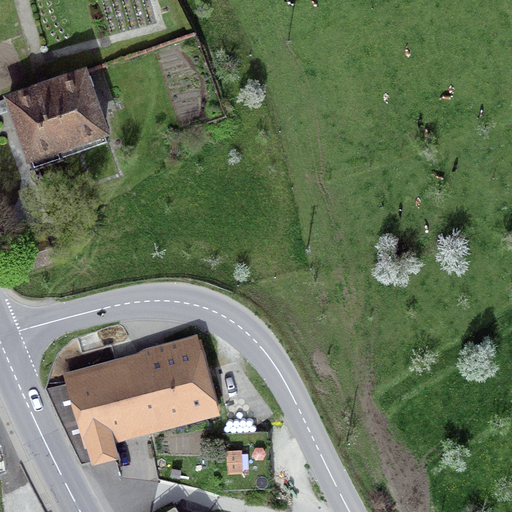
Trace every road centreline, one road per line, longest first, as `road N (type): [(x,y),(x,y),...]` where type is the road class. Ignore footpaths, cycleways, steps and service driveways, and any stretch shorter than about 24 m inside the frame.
road 1 (tertiary): [(0,338),(127,303),(206,307),(270,358),(349,511)]
road 2 (secondary): [(0,340),(80,511)]
